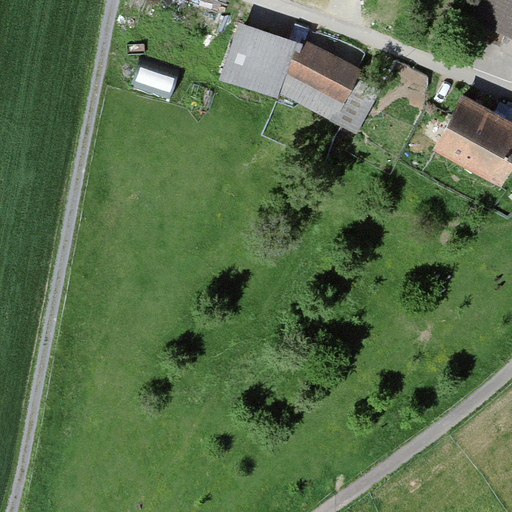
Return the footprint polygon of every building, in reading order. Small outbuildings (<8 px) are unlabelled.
[(511,0),(480,0),(479,5),(494,11),(489,23),(507,30),(511,19),(511,18),(511,0)] [(494,11),(479,5),(473,18),(511,35),(511,18),(511,19),(507,30),(489,23),(494,11)] [(289,68),(303,42),(242,25),(226,72),(279,88),(332,116),(342,96),(289,68)] [(356,69),(303,42),(289,68),(342,96),(332,116),(344,122),(365,81),(354,75),(356,69)] [(179,76),(182,66),(147,55),(144,65),(179,76)] [(175,94),(178,76),(141,69),(138,86),(175,94)] [(377,87),(365,81),(344,122),(355,127),(377,87)] [(499,176),(511,150),(511,119),(504,116),(486,106),(464,94),(438,144),(460,156),(461,156),(499,176)]
